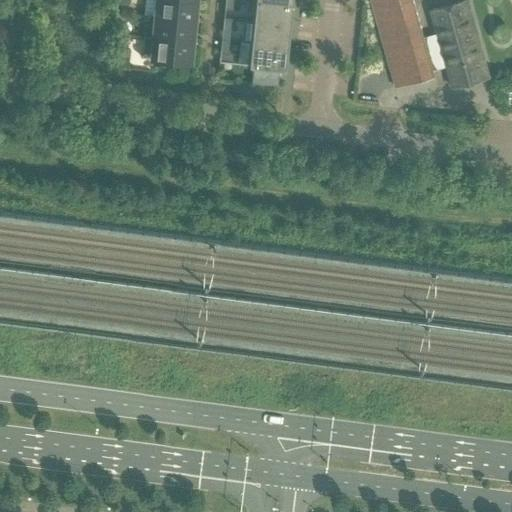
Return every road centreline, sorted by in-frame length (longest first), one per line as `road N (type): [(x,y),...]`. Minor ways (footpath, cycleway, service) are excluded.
road 1 (unclassified): [(321,131),(0,84)]
road 2 (secondary): [(294,429),(0,391)]
road 3 (secondary): [(0,439),(275,475)]
road 4 (secondary): [(511,458),(294,429)]
road 5 (secondary): [(300,478),(511,506)]
road 6 (unclassified): [(511,156),(321,131)]
road 7 (residential): [(321,131),(333,0)]
